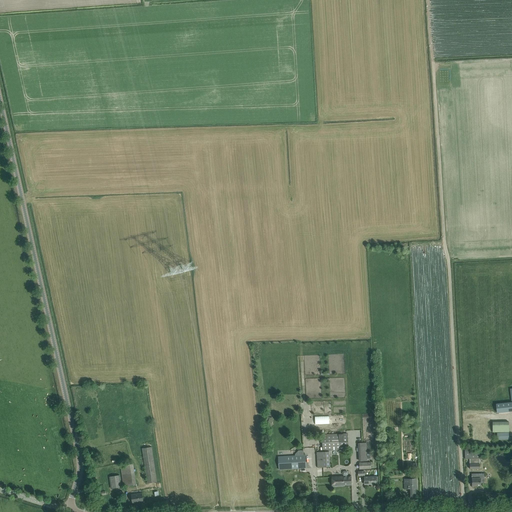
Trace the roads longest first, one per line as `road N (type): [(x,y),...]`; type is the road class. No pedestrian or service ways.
road 1 (track): [(432,61),(463,507)]
road 2 (tertiary): [(69,509),(80,462),(0,100)]
road 3 (tertiary): [(300,511),(511,505)]
